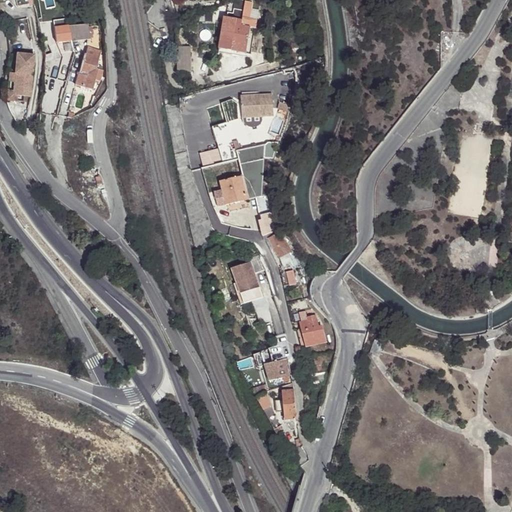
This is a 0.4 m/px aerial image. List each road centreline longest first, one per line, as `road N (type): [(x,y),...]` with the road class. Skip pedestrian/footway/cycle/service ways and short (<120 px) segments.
road 1 (residential): [(306,511),(348,357),(334,292),(366,237),(365,179),(497,0)]
road 2 (secondary): [(229,511),(161,341),(142,313),(63,250)]
road 3 (residential): [(245,511),(157,300),(111,231)]
road 4 (residential): [(111,231),(115,201),(100,121),(112,89),(108,26)]
road 5 (motorway): [(67,384),(153,437),(212,511)]
road 6 (secondary): [(145,393),(155,378),(143,336),(63,250)]
road 7 (residential): [(111,231),(38,170),(0,109)]
road 8 (secondary): [(50,279),(119,349),(145,393)]
road 9 (secondary): [(145,393),(213,511)]
road 10 (secondary): [(50,279),(110,395)]
